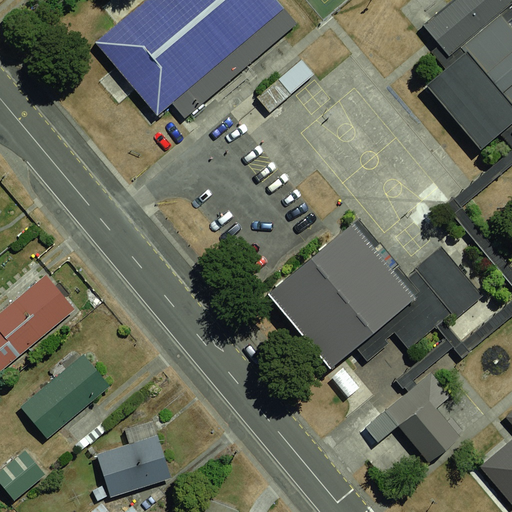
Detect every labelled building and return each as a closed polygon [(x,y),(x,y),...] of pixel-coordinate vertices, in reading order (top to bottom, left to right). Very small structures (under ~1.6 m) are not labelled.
[(129,0),(101,23),(88,34),(111,61),(130,83),(152,109),(165,100),(265,20),(283,6),(278,0),(129,0)] [(511,0),(436,0),(412,21),(435,48),(424,58),(408,72),(472,144),(488,131),(499,121),(511,135),(511,0)] [(265,20),(165,100),(178,116),(242,67),(278,36),(265,20)] [(295,56),(241,97),(254,114),(308,73),(295,56)] [(393,270),(351,222),(332,239),(265,297),(333,375),(382,333),(420,300),(393,270)] [(470,291),(426,241),(393,270),(420,300),(382,333),(395,347),(430,317),(435,322),(470,291)] [(0,360),(72,301),(42,266),(0,301),(0,360)] [(76,351),(13,404),(36,439),(103,386),(76,351)] [(466,425),(423,375),(379,413),(411,450),(421,458),(447,441),(466,425)] [(511,423),(511,440),(481,467),(511,503),(511,511),(510,511),(511,511),(511,412),(507,417),(511,423)] [(156,433),(88,452),(100,497),(169,478),(156,433)] [(19,447),(0,461),(0,491),(2,495),(37,466),(19,447)] [(222,511),(201,502),(196,511),(222,511)] [(103,511),(95,503),(85,511),(130,511),(124,505),(116,511),(103,511)]
